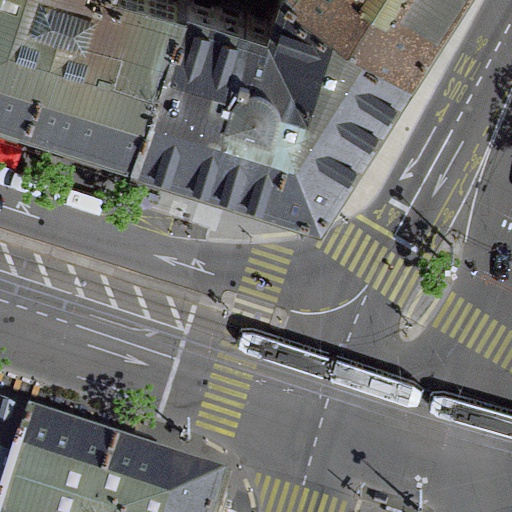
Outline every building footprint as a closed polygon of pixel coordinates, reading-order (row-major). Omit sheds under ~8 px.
[(0,0),(0,104),(135,148),(182,0),(0,0)] [(414,62),(310,0),(275,0),(270,16),(221,0),(182,0),(135,148),(322,207),(414,62)] [(453,0),(310,0),(414,62),(453,0)] [(0,511),(13,511),(36,445),(36,440),(0,428),(0,511)] [(229,511),(232,507),(36,445),(13,511),(229,511)]
